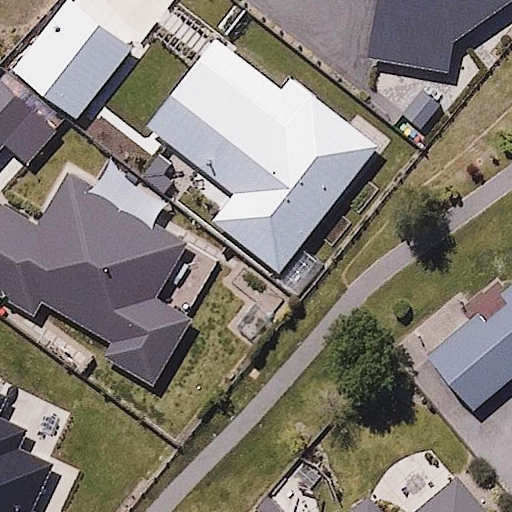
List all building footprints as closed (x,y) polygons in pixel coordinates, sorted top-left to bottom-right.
[(70,0),(5,69),(69,119),(122,47),(70,0)] [(511,0),(377,0),(369,55),(448,68),(454,43),(511,2),(511,0)] [(240,196),(222,229),(283,268),(368,146),(318,104),(300,135),(200,72),(159,135),(240,196)] [(0,79),(0,153),(5,147),(27,162),(55,129),(0,79)] [(5,210),(0,217),(0,297),(17,309),(21,297),(112,346),(100,371),(143,393),(185,324),(151,301),(184,252),(67,178),(36,229),(5,210)] [(511,277),(507,273),(478,299),(489,311),(430,364),(475,415),(511,382),(511,277)] [(0,511),(25,511),(43,468),(0,450),(0,419),(7,406),(0,402),(0,511)] [(493,511),(464,479),(425,511),(402,511),(384,491),(360,511),(493,511)]
